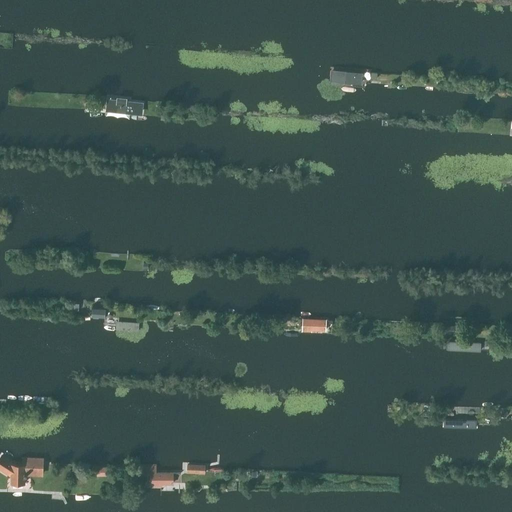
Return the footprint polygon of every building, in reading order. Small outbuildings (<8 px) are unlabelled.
[(361,75),(335,73),(334,81),(360,83),(361,75)] [(106,97),(104,110),(142,113),(143,102),(131,101),(125,100),(126,97),(116,96),(116,98),(106,97)] [(93,306),(92,315),(104,316),(105,307),(93,306)] [(327,319),(303,318),(303,330),(311,331),(311,329),(326,330),(327,319)] [(140,321),(116,320),(116,329),(139,330),(140,321)] [(447,339),(447,350),(481,350),(481,353),(489,353),(489,339),(447,339)] [(479,418),(450,417),(450,423),(453,424),(454,427),(462,428),(462,424),(490,425),(490,424),(479,423),(479,418)] [(14,462),(2,454),(0,456),(0,471),(9,477),(10,484),(25,485),(26,476),(44,476),(44,458),(22,457),(22,463),(13,463),(14,462)] [(188,464),(187,472),(205,473),(205,465),(188,464)] [(142,465),(132,465),(132,476),(141,476),(141,472),(142,473),(142,465)] [(107,466),(92,466),(92,475),(107,475),(107,466)] [(173,472),(156,472),(156,473),(149,473),(149,485),(161,486),(162,484),(173,484),(173,472)]
